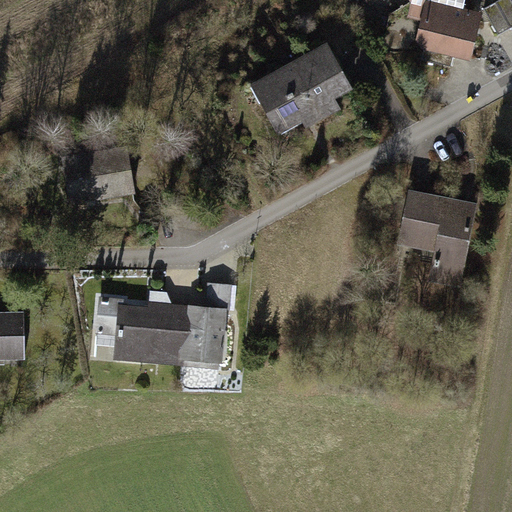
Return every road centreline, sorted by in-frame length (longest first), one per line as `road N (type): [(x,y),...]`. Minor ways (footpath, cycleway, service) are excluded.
road 1 (residential): [(511,82),(218,244),(177,257),(0,261)]
road 2 (track): [(456,511),(511,228)]
